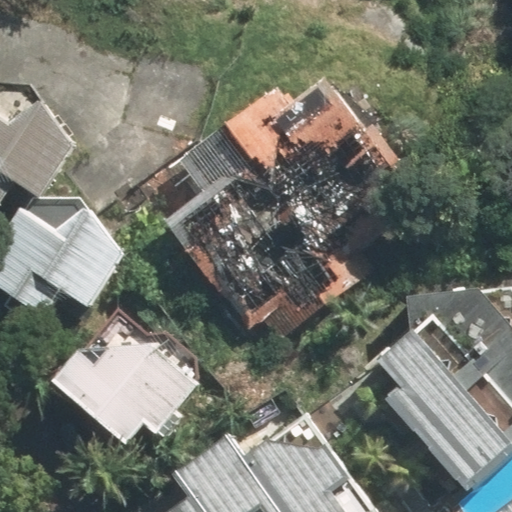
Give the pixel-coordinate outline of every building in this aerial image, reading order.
[(262,339),(290,316),(304,333),(420,236),(402,213),(436,185),(337,65),(298,97),(282,78),(181,162),(202,186),(162,219),(262,339)] [(26,121),(0,104),(0,203),(3,206),(24,179),(44,192),(86,138),(58,99),(26,121)] [(30,205),(0,252),(0,276),(57,314),(76,286),(100,301),(135,247),(101,201),(73,233),(30,205)] [(511,440),(511,284),(409,294),(413,328),(381,355),(404,382),(391,394),(466,480),(511,440)] [(91,344),(63,378),(138,443),(155,424),(167,433),(213,380),(199,368),(205,362),(171,334),(126,345),(108,362),(91,344)] [(257,455),(241,433),(188,472),(203,494),(177,511),(356,511),(338,488),(359,473),(337,443),(280,438),(257,455)] [(511,511),(511,503),(499,511),(511,511)]
